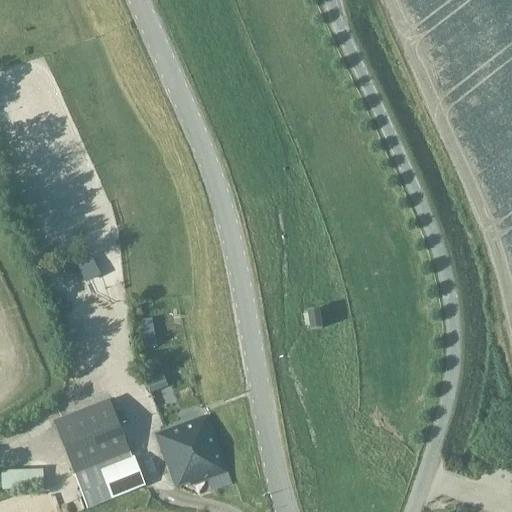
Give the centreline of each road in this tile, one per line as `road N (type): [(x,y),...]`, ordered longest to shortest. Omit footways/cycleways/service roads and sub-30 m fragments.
road 1 (unclassified): [(412,511),(450,387),(446,272),(338,32),(333,0)]
road 2 (tertiary): [(285,511),(217,191),(137,0)]
